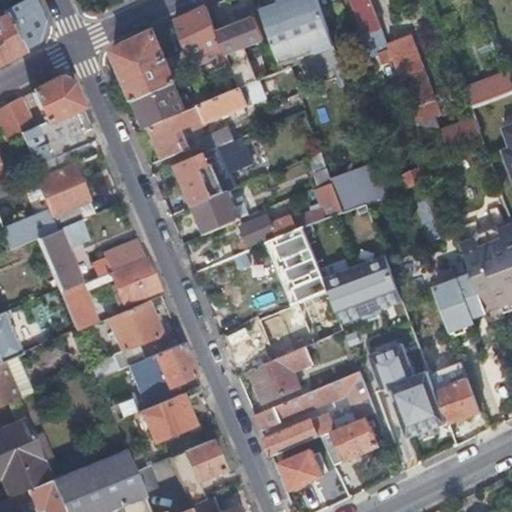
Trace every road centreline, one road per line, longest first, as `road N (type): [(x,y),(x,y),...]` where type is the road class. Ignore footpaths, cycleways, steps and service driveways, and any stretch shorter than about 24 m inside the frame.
road 1 (residential): [(273,511),(80,44)]
road 2 (residential): [(373,511),(511,444)]
